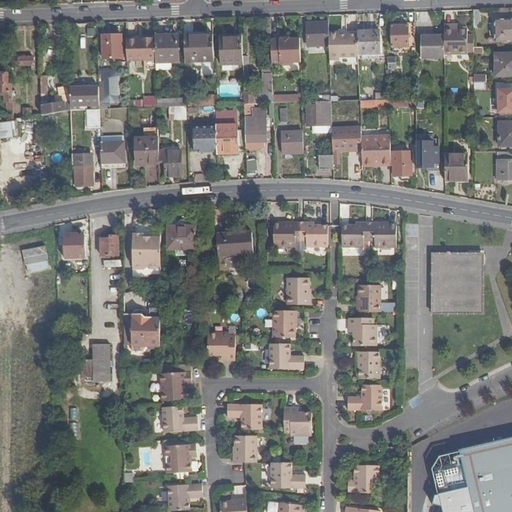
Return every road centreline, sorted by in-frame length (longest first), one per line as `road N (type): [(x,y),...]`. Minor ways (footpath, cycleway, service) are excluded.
road 1 (secondary): [(511,219),(345,191),(254,191),(121,201),(0,224)]
road 2 (residential): [(328,384),(208,385),(211,475),(233,474)]
road 3 (unclassified): [(511,373),(381,435),(328,438)]
road 4 (residential): [(0,18),(192,10)]
road 5 (residential): [(192,10),(362,3)]
